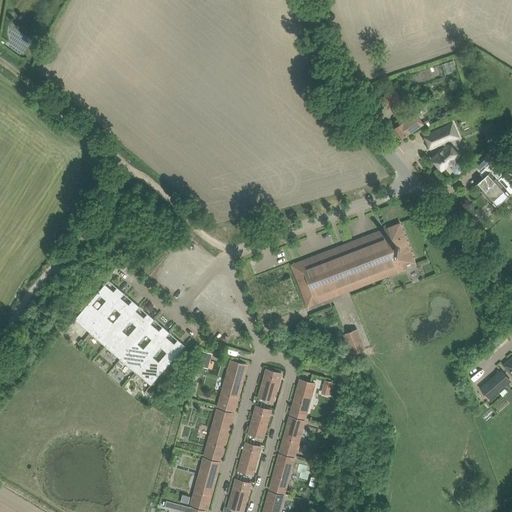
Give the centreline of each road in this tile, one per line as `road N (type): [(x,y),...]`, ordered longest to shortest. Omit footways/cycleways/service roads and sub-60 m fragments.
road 1 (track): [(0,347),(128,169)]
road 2 (tertiary): [(415,183),(333,85),(309,0)]
road 3 (residential): [(415,183),(224,260)]
road 4 (residential): [(254,511),(293,372),(271,354)]
road 5 (track): [(128,169),(0,60)]
road 6 (residential): [(260,353),(215,511)]
road 7 (tertiary): [(511,295),(415,183)]
road 8 (track): [(128,169),(235,251)]
